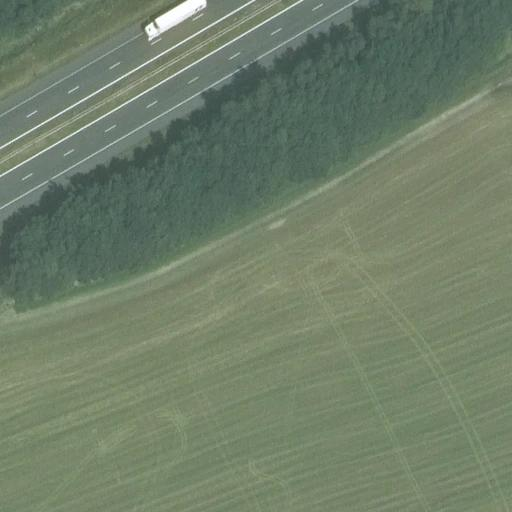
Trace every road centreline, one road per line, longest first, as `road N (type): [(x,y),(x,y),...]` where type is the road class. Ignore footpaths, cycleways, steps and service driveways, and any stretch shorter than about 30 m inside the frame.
road 1 (motorway): [(0,193),(332,0)]
road 2 (motorway): [(227,0),(0,131)]
